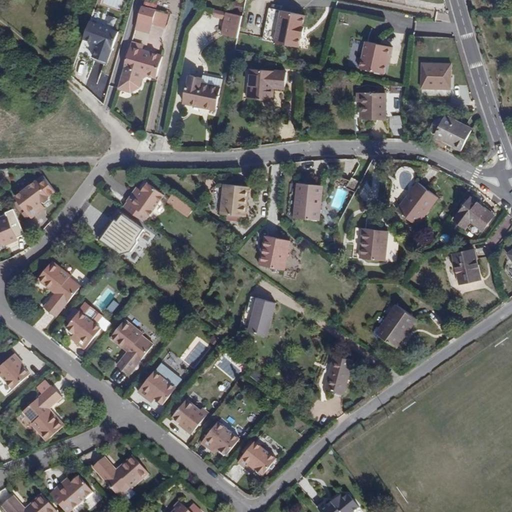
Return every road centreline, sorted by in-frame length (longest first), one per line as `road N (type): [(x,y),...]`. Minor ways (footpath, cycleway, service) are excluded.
road 1 (residential): [(0,273),(26,262),(61,226),(104,159),(407,147),(511,189)]
road 2 (residential): [(251,510),(325,440),(511,307)]
road 3 (track): [(153,157),(0,30)]
road 4 (residential): [(0,301),(137,419)]
road 5 (tertiary): [(456,0),(511,167)]
road 6 (residential): [(137,419),(0,478)]
road 7 (residential): [(137,419),(251,510)]
